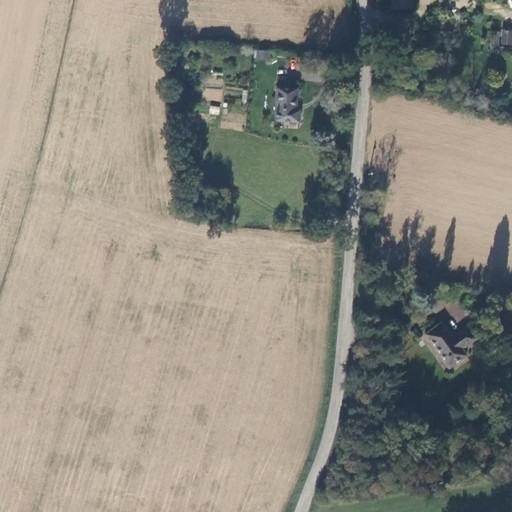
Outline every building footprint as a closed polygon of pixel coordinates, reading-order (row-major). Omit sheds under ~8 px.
[(412,0),(390,0),(391,10),(413,9),(412,0)] [(511,46),(511,42),(511,32),(504,31),(502,44),(511,46)] [(486,62),(488,44),(460,41),(458,59),(486,62)] [(256,50),(255,59),(269,60),(269,51),(256,50)] [(300,89),(280,88),(278,121),(302,122),(302,110),(299,110),(300,89)] [(208,114),(219,115),(219,106),(209,105),(208,114)] [(465,309),(471,318),(477,313),(471,305),(465,309)] [(454,337),(443,323),(426,335),(451,370),(469,358),(463,350),(478,340),(468,327),(454,337)]
